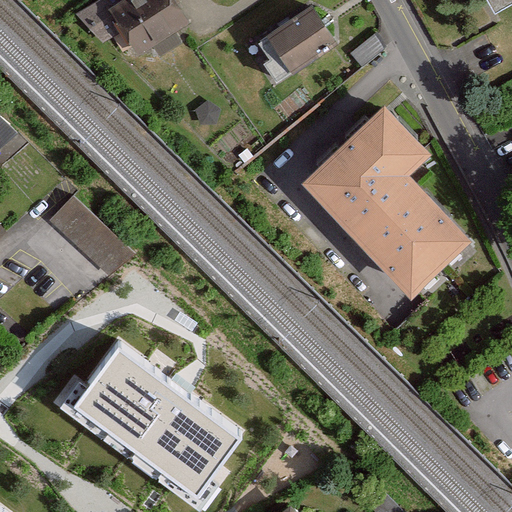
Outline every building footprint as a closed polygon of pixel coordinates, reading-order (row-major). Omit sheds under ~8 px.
[(141,0),(107,21),(132,64),(187,31),(168,0),(141,0)] [(311,0),(265,32),(291,70),(337,37),(311,0)] [(511,0),(477,0),(491,25),(511,12),(511,0)] [(304,172),(411,284),(466,231),(407,170),(431,147),(383,97),(304,172)] [(220,108),(208,98),(196,106),(200,122),(218,121),(220,108)] [(0,150),(15,136),(0,119),(0,150)] [(69,196),(44,222),(102,279),(127,253),(69,196)] [(187,386),(121,338),(89,384),(82,379),(69,398),(201,491),(246,427),(187,386)]
